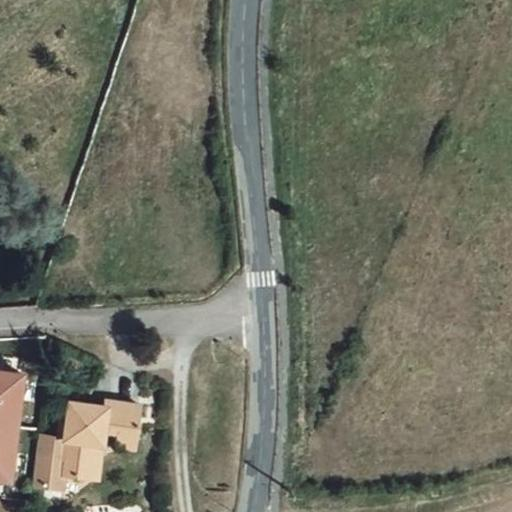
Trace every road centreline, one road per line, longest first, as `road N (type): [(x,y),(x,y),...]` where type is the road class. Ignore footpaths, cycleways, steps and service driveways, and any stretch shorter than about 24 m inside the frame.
road 1 (tertiary): [(259,309),(242,65),(246,0)]
road 2 (track): [(250,511),(511,477)]
road 3 (residential): [(0,323),(259,309)]
road 4 (tertiary): [(250,511),(261,468),(259,309)]
road 5 (unknown): [(188,511),(182,313)]
